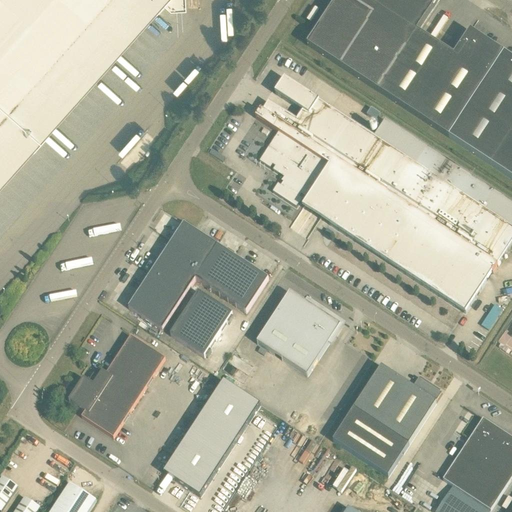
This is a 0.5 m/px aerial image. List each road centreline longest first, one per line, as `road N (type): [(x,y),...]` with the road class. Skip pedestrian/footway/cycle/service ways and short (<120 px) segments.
road 1 (unclassified): [(166,511),(33,424),(28,407),(38,379),(169,180)]
road 2 (unclassified): [(511,403),(169,180)]
road 3 (unclassified): [(169,180),(286,0)]
road 4 (unknown): [(6,346),(41,311),(84,239),(143,220)]
